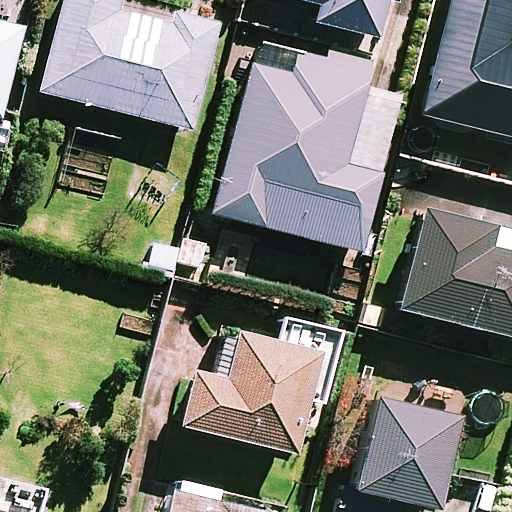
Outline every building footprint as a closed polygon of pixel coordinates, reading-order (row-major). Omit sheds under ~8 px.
[(0,0),(0,95),(22,0),(0,0)] [(107,12),(109,0),(52,0),(30,93),(182,130),(208,24),(161,13),(158,25),(107,12)] [(273,0),(303,7),(299,24),(361,38),(369,0),(370,0),(379,2),(379,0),(273,0)] [(511,0),(439,0),(412,115),(511,139),(511,0)] [(357,64),(287,46),(279,76),(240,66),(203,215),(351,251),(371,170),(333,161),(357,64)] [(511,339),(511,333),(511,257),(496,254),(501,233),(478,227),(407,210),(384,310),(511,339)] [(303,353),(190,325),(166,425),(278,453),(303,353)] [(442,416),(359,398),(339,491),(422,509),(442,416)] [(261,511),(154,489),(149,511),(261,511)]
